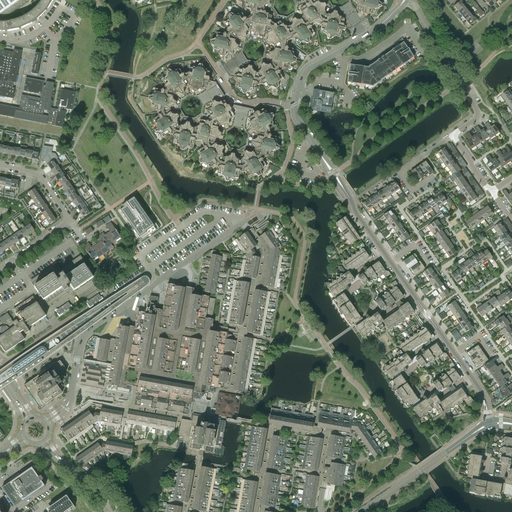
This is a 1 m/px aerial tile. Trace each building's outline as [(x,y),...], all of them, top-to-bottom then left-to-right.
[(0,0),(0,16),(2,19),(29,0),(0,0)] [(40,0),(39,3),(35,7),(31,11),(26,14),(21,17),(15,19),(10,20),(4,21),(0,20),(0,31),(5,32),(5,31),(7,31),(7,32),(14,30),(19,29),(21,28),(32,23),(33,22),(34,21),(36,20),(37,19),(46,11),(47,9),(53,0),(40,0)] [(259,12),(261,11),(261,8),(263,9),(263,8),(264,6),(267,5),(268,0),(267,0),(243,0),(245,2),(244,4),(245,5),(246,5),(245,7),(246,8),(249,9),(251,11),(252,11),(253,12),(257,11),(259,12)] [(267,0),(268,0),(267,5),(264,6),(263,8),(263,9),(261,8),(261,11),(262,13),(264,11),(266,13),(268,14),(268,15),(268,16),(270,16),(271,17),(270,20),(271,22),(271,23),(270,24),(271,26),(273,26),(273,24),(274,24),(276,24),(279,22),(280,22),(281,24),(282,24),(283,24),(284,26),(287,26),(287,27),(287,29),(289,30),(291,29),(290,27),(290,26),(291,25),(292,22),(296,20),(299,20),(301,19),(303,21),(305,20),(305,18),(303,17),(302,16),(303,14),(302,12),(302,11),(301,9),(301,8),(304,6),(305,4),(306,3),(308,4),(308,2),(307,0),(305,1),(304,1),(304,0),(267,0)] [(316,2),(316,0),(308,2),(308,4),(306,3),(305,4),(304,6),(301,8),(301,9),(302,11),(302,12),(303,14),(302,16),(303,17),(305,18),(305,20),(307,20),(308,22),(311,25),(315,22),(320,23),(322,19),(324,18),(325,15),(324,14),(325,13),(324,11),(325,8),(322,4),(319,3),(318,1),(317,1),(316,2)] [(344,26),(343,28),(350,30),(357,25),(364,21),(365,14),(362,14),(361,12),(358,11),(357,10),(358,8),(357,8),(356,7),(357,5),(355,2),(355,0),(315,0),(316,0),(316,2),(317,1),(318,1),(319,3),(322,4),(325,8),(324,11),(325,13),(324,14),(325,15),(327,16),(327,15),(327,14),(330,15),(332,13),(337,14),(339,17),(340,17),(341,18),(341,19),(343,19),(343,20),(342,23),(344,26)] [(355,0),(355,2),(357,5),(356,7),(357,8),(358,8),(357,10),(358,11),(361,12),(362,14),(365,14),(367,15),(369,13),(373,14),(374,12),(375,12),(375,11),(376,9),(379,8),(380,3),(378,0),(355,0)] [(458,11),(464,6),(460,1),(453,6),(458,11)] [(458,11),(462,16),(468,10),(464,6),(458,11)] [(462,16),(466,21),(472,15),(468,10),(462,16)] [(252,17),(247,19),(248,24),(248,26),(249,28),(251,28),(250,30),(251,30),(253,31),(255,33),(259,34),(262,33),(264,33),(265,31),(266,32),(268,31),(269,29),(271,26),(270,24),(271,23),(271,22),(270,20),(271,17),(270,16),(268,16),(268,15),(268,14),(266,13),(264,11),(262,13),(261,11),(259,12),(257,11),(253,12),(252,17)] [(322,19),(320,23),(321,24),(320,25),(321,27),(320,31),(321,31),(323,32),(323,33),(325,34),(327,37),(332,38),(334,36),(336,36),(337,36),(337,35),(340,35),(341,31),(343,30),(343,28),(344,26),(342,23),(343,20),(343,19),(341,19),(341,18),(340,17),(339,17),(337,14),(332,13),(330,15),(327,14),(327,15),(327,16),(325,15),(324,18),(322,19)] [(228,31),(228,34),(231,36),(233,36),(234,38),(235,37),(236,38),(237,38),(238,37),(242,38),(246,35),(246,32),(248,31),(248,30),(247,29),(249,28),(248,26),(248,24),(247,19),(246,19),(246,18),(243,17),(241,14),(239,15),(238,14),(237,14),(236,15),(232,15),(229,17),(228,20),(226,22),(227,23),(225,24),(225,25),(227,28),(226,30),(226,31),(228,31)] [(476,20),(472,15),(466,21),(470,26),(476,20)] [(291,29),(289,30),(288,32),(290,34),(290,38),(292,38),(292,39),(294,40),(296,43),(297,43),(299,42),(299,43),(300,43),(302,42),(305,42),(309,40),(309,37),(311,36),(311,35),(311,34),(313,33),(313,32),(311,29),(312,27),(311,26),(311,25),(308,22),(307,20),(305,20),(303,21),(301,19),(299,20),(296,20),(292,22),(291,25),(290,26),(290,27),(291,29)] [(275,45),(276,47),(278,46),(281,46),(285,45),(286,41),(290,38),(290,34),(288,32),(289,30),(287,29),(287,27),(287,26),(284,26),(283,24),(282,24),(281,24),(280,22),(279,22),(276,24),(274,24),(273,24),(273,26),(271,26),(269,29),(268,31),(266,32),(267,33),(266,34),(266,35),(267,36),(267,40),(269,43),(272,44),(274,46),(275,45)] [(224,57),(222,56),(220,63),(224,70),(229,76),(235,78),(236,75),(238,74),(239,70),(242,70),(242,69),(244,69),(247,68),(252,69),(253,71),(255,72),(256,72),(256,74),(257,74),(259,73),(258,72),(258,71),(260,70),(261,67),(265,65),(268,65),(269,64),(270,64),(271,65),(272,64),(273,62),(271,62),(272,60),(270,57),(271,52),(274,51),(274,49),(275,48),(276,49),(276,47),(275,45),(274,46),(272,44),(269,43),(267,40),(267,36),(266,35),(266,34),(267,33),(266,32),(265,31),(264,33),(262,33),(259,34),(255,33),(253,31),(251,30),(250,30),(251,28),(249,28),(247,29),(248,30),(248,31),(246,32),(246,35),(242,38),(238,37),(237,38),(236,38),(235,37),(234,38),(234,39),(235,40),(235,42),(236,45),(236,50),(233,51),(232,53),(232,54),(231,53),(230,56),(226,55),(224,57)] [(234,39),(234,38),(233,36),(231,36),(228,34),(226,35),(225,33),(224,33),(222,34),(219,33),(218,34),(218,36),(217,36),(216,36),(215,38),(213,40),(212,44),(214,47),(213,49),(213,50),(214,50),(214,52),(214,53),(218,54),(219,56),(222,56),(224,57),(226,55),(230,56),(231,53),(232,54),(232,53),(233,51),(236,50),(236,45),(235,42),(235,40),(234,39)] [(377,84),(384,78),(414,57),(409,51),(410,51),(408,48),(408,49),(403,42),(368,68),(350,65),(349,72),(348,72),(348,75),(347,83),(369,86),(372,86),(376,83),(377,84)] [(273,62),(272,64),(273,66),(275,66),(279,69),(280,68),(281,69),(282,69),(284,68),(288,69),(288,68),(289,66),(290,66),(291,64),(293,62),(294,58),(293,55),(293,53),(293,52),(292,52),(292,50),(292,49),(288,49),(287,47),(286,46),(286,47),(285,45),(281,46),(278,46),(276,47),(276,49),(275,48),(274,49),(274,51),(271,52),(270,57),(272,60),(271,62),(273,62)] [(19,67),(18,67),(19,62),(20,62),(20,61),(19,61),(20,56),(21,56),(20,56),(21,51),(22,51),(13,49),(13,52),(0,49),(0,95),(13,98),(12,99),(13,99),(15,88),(12,87),(13,82),(16,83),(15,82),(16,77),(17,78),(17,77),(16,77),(17,72),(18,72),(17,72),(18,67),(19,67)] [(35,52),(31,74),(37,75),(41,54),(35,52)] [(259,73),(257,74),(258,76),(258,78),(259,81),(261,82),(260,84),(261,84),(263,85),(265,88),(266,88),(268,87),(268,88),(269,88),(271,87),(274,87),(278,85),(278,82),(280,81),(280,80),(280,79),(282,78),(282,77),(280,74),(280,72),(280,71),(278,71),(279,69),(275,66),(273,66),(272,64),(271,65),(270,64),(269,64),(268,65),(265,65),(261,67),(260,70),(258,71),(258,72),(259,73)] [(188,76),(186,77),(186,81),(186,83),(187,84),(188,85),(188,86),(189,86),(191,87),(193,89),(197,90),(200,89),(202,89),(203,88),(205,88),(206,88),(206,84),(208,83),(209,80),(209,78),(208,76),(209,73),(208,72),(206,72),(206,71),(206,70),(204,70),(202,67),(198,66),(195,68),(193,67),(192,68),(192,69),(190,68),(189,69),(189,72),(187,74),(188,76)] [(257,83),(259,81),(258,78),(258,76),(257,74),(256,74),(256,72),(255,72),(253,71),(252,69),(247,68),(244,69),(242,69),(242,70),(239,70),(238,74),(236,75),(235,78),(235,80),(236,82),(236,85),(236,86),(238,86),(238,87),(238,88),(240,89),(242,91),(247,92),(249,90),(251,91),(252,91),(252,89),(254,90),(255,90),(256,86),(258,85),(258,84),(257,83)] [(166,88),(166,90),(169,92),(171,92),(172,94),(173,93),(174,94),(175,94),(176,93),(180,94),(183,91),(184,88),(186,87),(186,86),(185,85),(187,84),(186,83),(186,81),(186,77),(184,77),(184,75),(184,74),(181,74),(179,70),(178,70),(177,71),(176,71),(175,70),(174,71),(171,71),(167,73),(166,76),(164,77),(164,78),(164,79),(163,80),(162,81),(165,84),(164,87),(166,88)] [(23,106),(22,105),(22,108),(0,104),(0,115),(14,118),(15,118),(46,124),(47,122),(52,123),(51,125),(62,128),(62,127),(62,125),(65,111),(65,112),(65,111),(62,111),(63,108),(73,110),(77,92),(61,89),(57,110),(54,109),(51,109),(52,101),(50,100),(53,83),(54,83),(46,82),(45,86),(43,85),(44,81),(26,78),(23,91),(41,95),(40,98),(21,95),(20,103),(24,104),(23,106)] [(224,102),(223,100),(225,96),(220,89),(216,82),(209,80),(208,83),(206,84),(206,88),(205,88),(203,88),(202,89),(200,89),(197,90),(193,89),(191,87),(189,86),(188,86),(188,85),(187,84),(185,85),(186,86),(186,87),(184,88),(183,91),(180,94),(176,93),(175,94),(174,94),(173,93),(172,94),(171,95),(173,96),(173,97),(173,99),(174,101),(173,106),(171,108),(170,109),(170,110),(168,110),(168,111),(169,113),(170,112),(171,112),(172,114),(175,115),(177,118),(177,122),(178,123),(178,124),(177,125),(178,126),(179,126),(180,126),(180,125),(182,126),(185,124),(190,125),(191,127),(193,128),(193,129),(193,130),(195,131),(197,130),(196,127),(198,126),(199,123),(200,123),(201,123),(201,121),(202,121),(205,121),(207,120),(208,120),(209,122),(211,121),(211,119),(209,118),(209,115),(208,112),(209,110),(209,109),(211,108),(212,104),(216,102),(219,103),(221,102),(222,103),(224,102)] [(504,102),(506,100),(511,95),(511,93),(511,92),(511,88),(500,96),(504,102)] [(160,111),(161,113),(164,112),(166,112),(168,111),(168,110),(170,110),(170,109),(171,108),(173,106),(174,101),(173,99),(173,97),(173,96),(171,95),(172,94),(171,92),(169,92),(166,90),(164,91),(163,89),(162,89),(160,90),(157,89),(156,90),(155,92),(154,92),(153,94),(151,96),(150,100),(151,103),(151,105),(151,106),(153,106),(152,108),(152,109),(156,110),(157,112),(158,112),(160,111)] [(310,107),(309,109),(311,109),(311,110),(320,112),(321,112),(321,110),(330,112),(330,113),(331,110),(331,109),(332,101),(331,100),(332,98),(332,97),(332,95),(331,93),(329,93),(329,92),(328,92),(328,93),(326,92),(319,90),(313,89),(313,90),(314,90),(313,100),(312,99),(311,99),(310,103),(310,104),(310,107)] [(215,125),(217,125),(218,124),(219,125),(220,125),(222,124),(225,125),(228,122),(229,119),(231,118),(231,117),(233,115),(231,111),(231,109),(230,107),(229,105),(226,105),(224,102),(222,103),(221,102),(219,103),(216,102),(212,104),(211,108),(209,109),(209,110),(208,112),(209,115),(209,118),(211,119),(211,121),(214,123),(215,125)] [(253,114),(255,113),(252,109),(243,106),(234,104),(230,107),(231,109),(231,111),(233,115),(231,117),(231,118),(229,119),(228,122),(225,125),(222,124),(220,125),(219,125),(218,124),(217,125),(217,127),(218,127),(218,128),(218,130),(219,132),(218,137),(216,139),(215,140),(214,141),(213,143),(214,144),(215,144),(216,144),(217,145),(220,146),(222,150),(222,153),(223,155),(222,156),(223,157),(224,158),(225,157),(225,156),(227,157),(230,155),(235,156),(236,159),(238,159),(239,160),(239,161),(240,161),(241,160),(241,159),(243,158),(243,154),(248,152),(251,153),(252,151),(253,152),(254,153),(255,152),(255,150),(254,150),(254,149),(255,147),(253,144),(254,140),(256,138),(257,136),(258,136),(259,136),(259,134),(258,133),(257,133),(256,133),(255,132),(252,131),(250,127),(250,124),(249,122),(250,121),(249,119),(249,118),(252,116),(253,114)] [(263,134),(267,133),(267,131),(269,132),(269,131),(270,129),(273,126),(272,124),(273,123),(272,121),(273,118),(270,114),(267,113),(266,112),(265,111),(264,112),(263,110),(262,110),(259,112),(257,111),(255,113),(253,114),(252,116),(249,118),(249,119),(250,121),(249,122),(250,124),(250,127),(252,131),(255,132),(256,133),(257,133),(258,133),(259,134),(261,135),(263,134)] [(172,132),(174,133),(176,129),(176,127),(178,126),(177,125),(178,124),(178,123),(177,122),(177,118),(175,115),(172,114),(171,112),(170,112),(169,113),(168,111),(166,112),(164,112),(161,113),(161,115),(159,114),(158,115),(157,117),(154,119),(155,121),(154,122),(154,123),(155,124),(155,128),(157,131),(160,132),(161,134),(162,134),(163,133),(164,135),(165,136),(168,134),(171,134),(172,132)] [(197,130),(195,131),(196,133),(196,135),(197,139),(202,140),(204,144),(209,143),(211,142),(213,143),(214,141),(215,140),(216,139),(218,137),(219,132),(218,130),(218,128),(218,127),(217,127),(217,125),(215,125),(214,123),(211,121),(209,122),(208,120),(207,120),(205,121),(202,121),(201,121),(201,123),(200,123),(199,123),(198,126),(196,127),(197,130)] [(488,122),(486,123),(495,136),(500,132),(494,125),(492,127),(488,122)] [(495,136),(486,123),(484,125),(488,129),(486,131),(485,131),(489,137),(490,139),(495,136)] [(179,126),(178,126),(176,127),(176,129),(174,133),(175,134),(173,135),(173,136),(174,138),(173,141),(174,142),(176,143),(176,144),(178,144),(180,147),(184,148),(187,147),(189,147),(190,147),(190,146),(192,146),(193,146),(194,142),(196,141),(196,140),(197,139),(196,135),(196,133),(195,131),(193,130),(193,129),(193,128),(191,127),(190,125),(185,124),(182,126),(180,125),(180,126),(179,126)] [(478,126),(476,127),(485,140),(489,137),(485,131),(486,131),(484,129),(481,131),(478,126)] [(478,134),(475,136),(480,143),(485,140),(476,127),(474,129),(478,134)] [(469,132),(467,134),(476,146),(480,143),(475,136),(472,137),(469,132)] [(255,150),(255,152),(256,153),(258,154),(261,156),(263,155),(264,157),(265,157),(267,156),(270,156),(271,156),(272,154),(273,153),(274,151),(276,150),(278,145),(276,142),(276,140),(275,139),(275,137),(271,136),(270,134),(269,134),(268,135),(267,133),(263,134),(261,135),(259,134),(259,136),(258,136),(257,136),(256,138),(254,140),(253,144),(255,147),(254,149),(254,150),(255,150)] [(471,149),(476,146),(467,134),(465,135),(469,140),(466,142),(471,149)] [(214,144),(213,143),(211,142),(209,143),(204,144),(204,146),(203,146),(202,148),(199,150),(199,151),(200,153),(199,153),(199,154),(200,156),(200,159),(202,163),(205,164),(207,165),(208,165),(209,167),(210,167),(213,165),(215,166),(216,165),(217,163),(219,164),(220,161),(221,159),(223,157),(222,156),(223,155),(222,153),(222,150),(220,146),(217,145),(216,144),(215,144),(214,144)] [(21,146),(20,149),(18,156),(25,158),(26,150),(27,147),(21,146)] [(438,153),(441,157),(448,152),(447,150),(448,149),(447,146),(446,147),(444,148),(438,153)] [(43,148),(41,160),(46,161),(45,162),(47,165),(54,160),(57,158),(54,154),(51,153),(52,149),(43,148)] [(256,153),(255,152),(254,153),(253,152),(252,151),(251,153),(248,152),(243,154),(243,158),(241,159),(241,160),(240,161),(241,163),(241,165),(242,170),(243,171),(244,172),(246,172),(248,175),(249,176),(250,174),(251,175),(252,175),(254,174),(257,175),(261,172),(261,169),(263,168),(263,167),(264,165),(265,164),(263,162),(263,159),(261,158),(261,156),(258,154),(256,153)] [(499,151),(498,152),(506,164),(511,161),(505,154),(506,154),(504,152),(502,153),(502,152),(501,152),(499,151)] [(439,159),(442,163),(453,155),(452,153),(450,155),(448,152),(441,157),(439,159)] [(499,158),(497,160),(501,165),(500,166),(502,168),(506,164),(498,152),(496,153),(499,158)] [(224,158),(223,157),(221,159),(220,161),(219,164),(220,166),(218,167),(219,169),(218,173),(219,174),(221,174),(221,175),(221,176),(223,176),(225,179),(229,180),(232,178),(234,178),(235,178),(235,177),(237,177),(238,177),(239,174),(241,172),(241,171),(242,170),(241,165),(241,163),(240,161),(239,161),(239,160),(238,159),(236,159),(235,156),(230,155),(227,157),(225,156),(225,157),(224,158)] [(447,166),(450,164),(455,161),(453,158),(455,157),(453,155),(442,163),(445,167),(447,166)] [(489,155),(487,156),(496,169),(500,166),(501,165),(497,160),(495,158),(493,160),(489,155)] [(492,172),(496,169),(487,156),(486,157),(489,162),(486,164),(492,172)] [(54,160),(47,165),(51,170),(57,166),(54,160)] [(425,161),(422,164),(429,174),(432,171),(425,161)] [(456,163),(455,161),(450,164),(447,166),(450,171),(459,164),(458,162),(456,163)] [(422,164),(418,166),(425,176),(429,174),(422,164)] [(461,166),(459,164),(450,171),(453,175),(459,171),(461,170),(459,167),(461,166)] [(57,166),(51,170),(55,175),(61,171),(57,166)] [(418,166),(414,169),(421,179),(425,176),(418,166)] [(417,181),(421,179),(414,169),(411,171),(417,181)] [(61,171),(55,175),(58,180),(65,176),(61,171)] [(454,181),(464,174),(462,172),(461,174),(459,171),(453,175),(449,178),(452,182),(454,181)] [(465,176),(464,174),(454,181),(458,185),(465,180),(463,178),(465,176)] [(65,176),(58,180),(62,186),(68,181),(65,176)] [(390,184),(395,192),(399,189),(394,181),(392,179),(391,180),(393,182),(390,184)] [(12,180),(11,187),(17,188),(19,189),(20,182),(18,182),(18,181),(12,180)] [(458,185),(461,190),(470,183),(469,181),(467,183),(465,180),(458,185)] [(68,181),(62,186),(65,191),(72,187),(68,181)] [(471,185),(470,183),(461,190),(464,194),(471,189),(470,187),(471,185)] [(385,184),(383,185),(390,195),(395,192),(390,184),(387,187),(385,184)] [(384,188),(381,191),(386,198),(390,195),(383,185),(382,186),(384,188)] [(72,187),(65,191),(69,196),(75,192),(72,187)] [(28,193),(32,198),(38,194),(34,188),(28,193)] [(75,192),(69,196),(72,201),(79,197),(82,195),(81,192),(79,189),(75,192)] [(435,195),(442,204),(446,201),(443,196),(446,194),(442,189),(435,195)] [(473,192),(471,189),(464,194),(467,199),(476,192),(475,190),(473,192)] [(376,190),(375,191),(382,201),(386,198),(381,191),(378,193),(376,190)] [(511,204),(511,203),(511,193),(509,195),(505,190),(503,191),(507,196),(511,204)] [(375,195),(372,197),(377,204),(382,201),(375,191),(373,192),(375,195)] [(476,192),(467,199),(472,205),(477,202),(475,200),(478,198),(476,196),(478,194),(476,192)] [(32,198),(35,203),(42,199),(38,194),(32,198)] [(435,198),(432,200),(436,206),(439,210),(443,207),(442,204),(435,195),(433,195),(435,198)] [(79,197),(72,201),(76,207),(82,202),(79,197)] [(124,207),(120,210),(121,212),(122,212),(123,214),(124,216),(125,216),(126,217),(125,218),(127,220),(128,220),(129,221),(128,222),(130,224),(132,225),(131,226),(130,226),(131,227),(133,230),(133,231),(134,230),(141,241),(159,228),(150,215),(148,217),(146,215),(146,216),(145,214),(144,211),(143,212),(142,210),(141,207),(140,208),(139,206),(140,206),(138,203),(137,204),(136,202),(137,202),(135,199),(134,200),(133,198),(134,198),(134,197),(128,201),(127,201),(127,202),(125,203),(122,205),(124,207)] [(368,211),(373,207),(366,197),(364,198),(366,201),(363,203),(368,211)] [(367,197),(366,197),(373,207),(377,204),(372,197),(369,199),(367,197)] [(432,200),(431,198),(428,200),(426,198),(425,199),(432,209),(436,206),(432,200)] [(35,203),(39,209),(45,204),(42,199),(35,203)] [(427,212),(432,209),(425,199),(423,200),(425,202),(422,204),(427,212)] [(82,202),(76,207),(80,212),(86,208),(86,207),(82,202)] [(39,209),(42,214),(49,209),(45,204),(39,209)] [(417,204),(416,205),(423,215),(427,212),(422,204),(419,207),(417,204)] [(416,208),(413,211),(418,218),(423,215),(416,205),(414,206),(416,208)] [(86,208),(80,212),(83,217),(90,213),(89,213),(91,212),(88,206),(87,207),(86,207),(86,208)] [(483,206),(482,207),(489,217),(493,213),(488,206),(485,208),(483,206)] [(482,210),(479,212),(484,220),(489,217),(482,207),(481,208),(482,210)] [(383,215),(386,220),(394,215),(391,211),(394,210),(393,208),(383,215)] [(42,214),(46,219),(52,215),(49,209),(42,214)] [(414,221),(418,218),(413,211),(410,213),(408,210),(407,211),(409,214),(408,214),(414,221)] [(484,220),(479,212),(477,210),(473,213),(480,223),(484,220)] [(473,216),(470,219),(476,226),(480,223),(473,213),(472,214),(473,216)] [(56,220),(52,215),(46,219),(49,224),(56,220)] [(108,215),(102,220),(104,224),(111,219),(108,215)] [(394,215),(386,220),(389,224),(399,217),(398,216),(396,218),(394,215)] [(339,227),(350,220),(348,217),(346,219),(345,217),(336,223),(337,223),(336,226),(339,227)] [(392,229),(400,223),(398,220),(400,219),(399,217),(389,224),(392,229)] [(476,226),(470,219),(467,221),(466,218),(464,219),(466,222),(471,229),(476,226)] [(427,226),(430,231),(444,222),(442,219),(438,222),(437,220),(427,226)] [(98,228),(104,224),(102,220),(101,220),(96,224),(98,228)] [(342,231),(351,225),(350,224),(351,223),(350,220),(339,227),(339,231),(342,231)] [(497,232),(504,227),(502,225),(504,223),(503,221),(493,228),(497,232)] [(83,246),(92,260),(96,265),(101,261),(100,259),(98,258),(108,251),(107,250),(112,246),(111,244),(112,243),(114,241),(115,241),(116,242),(120,247),(125,243),(121,237),(110,222),(105,226),(110,232),(105,235),(103,233),(98,236),(101,241),(92,247),(92,248),(88,243),(83,246)] [(430,231),(433,235),(435,234),(441,230),(443,229),(442,227),(445,224),(444,222),(430,231)] [(395,233),(405,226),(404,225),(402,226),(400,223),(392,229),(395,233)] [(30,224),(24,228),(29,234),(34,231),(30,224)] [(345,235),(355,228),(354,226),(352,227),(351,225),(342,231),(342,235),(345,235)] [(261,235),(264,240),(275,233),(272,229),(274,228),(273,226),(271,227),(271,228),(261,235)] [(398,237),(406,232),(404,229),(406,227),(405,226),(395,233),(398,237)] [(93,231),(90,227),(85,231),(87,235),(93,231)] [(504,227),(497,232),(500,237),(509,230),(508,228),(506,230),(504,227)] [(24,238),(29,234),(24,228),(19,231),(24,238)] [(246,334),(247,332),(248,327),(248,324),(251,324),(252,320),(249,319),(250,313),(253,314),(254,309),(251,309),(252,303),(255,303),(256,299),(253,298),(254,295),(253,295),(254,290),(257,290),(260,290),(260,289),(261,286),(262,280),(265,281),(266,275),(266,270),(267,265),(268,259),(269,254),(270,249),(267,244),(264,240),(262,242),(259,237),(255,232),(253,228),(249,230),(247,232),(249,234),(247,236),(249,240),(252,238),(253,241),(254,241),(257,245),(254,247),(252,249),(255,252),(254,256),(256,257),(259,258),(258,263),(258,266),(255,266),(254,270),(257,271),(256,274),(257,274),(256,279),(253,279),(250,278),(250,281),(249,283),(248,289),(248,292),(245,291),(244,296),(247,296),(246,302),(243,302),(242,306),(245,307),(244,313),(241,312),(240,317),(243,318),(242,320),(243,320),(241,331),(237,331),(238,325),(236,325),(235,330),(216,327),(214,326),(214,332),(237,336),(234,352),(229,351),(228,356),(233,357),(231,368),(226,367),(225,372),(230,373),(228,384),(223,383),(222,388),(208,386),(207,391),(211,392),(212,393),(211,399),(209,401),(207,400),(206,399),(206,398),(205,398),(204,397),(203,397),(191,395),(189,409),(184,408),(183,413),(171,411),(172,406),(168,406),(167,411),(156,408),(156,404),(152,403),(151,408),(140,406),(140,401),(135,400),(138,386),(128,384),(128,388),(110,385),(109,390),(100,389),(99,396),(111,398),(113,398),(113,401),(112,404),(89,400),(89,401),(88,404),(88,405),(90,405),(92,405),(92,407),(59,429),(63,435),(64,435),(65,434),(62,430),(89,411),(95,407),(101,408),(109,409),(109,410),(114,410),(122,412),(123,412),(122,418),(123,418),(125,418),(126,418),(128,410),(176,419),(176,422),(177,422),(179,422),(181,422),(181,419),(192,421),(193,415),(198,416),(204,417),(205,417),(204,423),(204,425),(207,426),(209,418),(212,419),(213,414),(211,413),(210,412),(211,409),(212,409),(210,408),(213,392),(236,396),(236,394),(236,392),(237,391),(234,391),(235,385),(236,380),(237,374),(238,369),(239,364),(240,358),(241,353),(242,348),(242,342),(243,337),(246,337),(246,336),(246,334)] [(357,231),(355,228),(345,235),(345,236),(345,239),(348,239),(348,240),(357,234),(356,232),(357,231)] [(433,235),(437,240),(448,232),(446,229),(442,232),(441,230),(435,234),(433,235)] [(509,230),(500,237),(503,241),(510,236),(509,233),(510,232),(509,230)] [(18,241),(24,238),(19,231),(14,235),(18,241)] [(257,245),(254,241),(253,241),(252,238),(249,240),(247,236),(249,234),(247,232),(234,241),(237,244),(232,248),(233,250),(238,246),(241,250),(243,249),(247,254),(245,260),(243,260),(242,264),(236,263),(236,266),(242,267),(240,275),(237,274),(237,277),(240,278),(240,276),(250,278),(253,279),(256,279),(257,274),(256,274),(257,271),(254,270),(255,266),(258,266),(258,263),(259,258),(256,257),(254,256),(255,252),(252,249),(254,247),(257,245)] [(406,232),(398,237),(402,242),(409,237),(412,235),(411,234),(408,235),(406,232)] [(450,234),(448,232),(437,240),(440,244),(447,239),(446,237),(450,234)] [(264,240),(267,244),(276,239),(278,237),(278,238),(281,237),(279,234),(277,236),(275,233),(264,240)] [(358,235),(357,234),(348,240),(348,243),(351,244),(361,237),(359,234),(358,235)] [(13,245),(18,241),(14,235),(9,238),(13,245)] [(506,246),(511,241),(511,238),(510,236),(503,241),(506,246)] [(8,248),(13,245),(9,238),(3,242),(8,248)] [(449,241),(447,239),(440,244),(443,249),(454,241),(452,238),(449,241)] [(267,244),(270,249),(281,246),(276,239),(267,244)] [(456,243),(454,241),(443,249),(446,253),(453,248),(452,246),(456,243)] [(348,273),(349,273),(353,270),(353,269),(369,258),(363,249),(364,246),(362,243),(358,246),(360,248),(359,252),(355,251),(355,255),(351,254),(351,258),(347,257),(346,261),(343,260),(342,264),(348,272),(348,273)] [(279,256),(281,246),(270,249),(269,254),(279,256)] [(455,250),(453,248),(446,253),(449,258),(460,250),(458,247),(455,250)] [(482,248),(479,249),(487,260),(492,257),(487,250),(484,251),(482,248)] [(483,264),(487,260),(479,249),(477,251),(478,253),(476,254),(478,256),(481,262),(483,264)] [(472,252),(469,254),(477,265),(478,267),(483,264),(481,262),(478,256),(476,254),(474,255),(472,252)] [(404,260),(403,262),(406,265),(417,257),(414,254),(404,261),(404,260)] [(473,268),(477,265),(469,254),(467,255),(469,259),(467,260),(473,268)] [(417,257),(406,265),(408,269),(410,268),(420,261),(417,257)] [(468,271),(473,268),(467,260),(465,262),(463,258),(460,260),(468,271)] [(53,266),(31,282),(36,289),(39,293),(46,304),(68,289),(68,288),(70,291),(73,289),(74,290),(75,290),(92,278),(93,277),(88,270),(84,264),(81,265),(77,259),(60,271),(58,273),(53,266)] [(458,267),(460,269),(464,274),(468,271),(460,260),(458,262),(460,265),(458,267)] [(412,272),(422,265),(420,261),(410,268),(412,272)] [(380,278),(381,274),(384,275),(386,277),(390,274),(388,271),(385,271),(379,262),(362,274),(362,273),(357,277),(364,286),(368,283),(372,283),(372,280),(376,281),(377,277),(380,278)] [(422,265),(412,272),(415,275),(425,269),(422,265)] [(426,277),(436,270),(433,265),(430,267),(423,272),(426,277)] [(455,266),(453,268),(461,279),(465,276),(464,274),(460,269),(458,270),(455,266)] [(462,281),(461,279),(453,268),(450,270),(453,273),(451,275),(457,284),(462,281)] [(436,270),(426,277),(429,281),(439,274),(436,270)] [(348,273),(348,272),(344,275),(340,274),(340,278),(336,277),(332,280),(328,283),(325,285),(333,296),(342,290),(342,289),(350,284),(355,281),(349,273),(348,273)] [(439,274),(429,281),(432,286),(440,280),(438,277),(440,276),(439,274)] [(224,299),(224,302),(230,303),(228,311),(222,310),(222,313),(228,314),(226,322),(223,321),(223,324),(226,324),(226,323),(236,325),(238,325),(237,331),(241,331),(243,320),(242,320),(243,318),(240,317),(241,312),(244,313),(245,307),(242,306),(243,302),(246,302),(247,296),(244,296),(245,291),(248,292),(248,289),(249,283),(246,283),(234,280),(234,279),(231,279),(230,281),(233,282),(232,290),(226,289),(226,291),(232,292),(230,300),(224,299)] [(435,290),(445,283),(444,282),(442,283),(440,280),(432,286),(435,290)] [(265,281),(264,286),(276,288),(276,289),(279,290),(279,287),(277,287),(277,283),(265,281)] [(386,307),(398,299),(402,296),(396,287),(397,284),(395,281),(391,284),(392,286),(392,290),(388,289),(388,293),(384,292),(384,296),(380,295),(379,299),(375,302),(382,311),(386,308),(386,307)] [(439,294),(446,289),(444,286),(446,284),(445,283),(435,290),(439,294)] [(231,368),(233,357),(228,356),(229,351),(234,352),(237,336),(214,332),(214,326),(211,326),(216,299),(209,298),(209,296),(193,294),(193,291),(194,288),(191,288),(188,288),(186,287),(183,286),(183,287),(178,286),(175,285),(170,284),(167,284),(167,286),(166,294),(165,294),(165,297),(164,305),(163,305),(163,308),(163,310),(160,310),(157,309),(154,309),(155,306),(153,306),(153,304),(150,303),(149,308),(146,307),(146,310),(146,313),(143,312),(140,312),(138,311),(137,314),(136,322),(135,325),(135,327),(129,326),(130,326),(127,326),(122,325),(119,324),(118,327),(117,335),(116,338),(117,338),(116,339),(116,340),(112,364),(113,364),(112,368),(109,367),(102,366),(84,363),(80,385),(100,389),(109,390),(110,385),(128,388),(128,384),(138,386),(135,400),(140,401),(140,406),(151,408),(152,403),(156,404),(156,408),(167,411),(168,406),(172,406),(171,411),(183,413),(184,408),(189,409),(191,395),(203,397),(204,392),(207,392),(207,391),(208,386),(222,388),(223,383),(228,384),(230,373),(225,372),(226,367),(231,368)] [(507,290),(504,293),(509,300),(511,298),(511,294),(509,289),(508,289),(505,285),(503,286),(505,289),(506,288),(507,290)] [(446,289),(439,294),(442,299),(449,294),(452,292),(451,291),(448,292),(446,289)] [(250,313),(249,319),(252,320),(251,324),(248,324),(248,327),(247,332),(250,333),(262,335),(262,336),(265,337),(265,334),(263,334),(264,326),(270,327),(270,324),(264,323),(266,315),(272,316),(272,314),(266,313),(268,304),(274,306),(274,303),(268,302),(270,294),(273,294),(273,292),(270,291),(270,292),(260,290),(257,290),(254,290),(253,295),(254,295),(253,298),(256,299),(255,303),(252,303),(251,309),(254,309),(253,314),(250,313)] [(505,303),(509,300),(504,293),(501,295),(499,293),(500,292),(498,290),(496,291),(505,303)] [(498,297),(495,299),(499,304),(500,306),(505,303),(496,291),(494,293),(496,295),(497,295),(498,297)] [(99,294),(92,298),(96,303),(102,299),(99,294)] [(334,306),(345,298),(342,294),(331,301),(332,302),(331,305),(334,306)] [(17,320),(13,322),(7,313),(0,317),(0,318),(4,324),(0,327),(0,344),(5,352),(25,339),(22,335),(25,333),(25,334),(29,331),(27,328),(46,316),(40,307),(32,296),(13,309),(20,319),(17,321),(17,320)] [(489,297),(487,298),(494,307),(499,304),(495,299),(494,297),(491,299),(489,297)] [(90,307),(96,303),(92,298),(86,302),(90,307)] [(348,302),(345,298),(334,306),(335,306),(334,309),(337,310),(348,302)] [(490,311),(494,307),(487,298),(486,298),(488,301),(485,303),(490,311)] [(450,311),(457,305),(455,302),(458,301),(457,299),(454,301),(447,306),(450,311)] [(68,302),(62,306),(65,311),(71,307),(68,302)] [(340,314),(351,306),(348,302),(337,310),(338,310),(337,313),(340,314)] [(382,321),(383,322),(388,330),(389,330),(392,330),(393,327),(396,327),(397,324),(400,324),(401,321),(405,321),(405,318),(409,319),(410,315),(413,316),(414,312),(408,303),(383,321),(382,321)] [(486,314),(490,311),(485,303),(482,305),(480,303),(479,304),(486,314)] [(481,317),(486,314),(479,304),(477,305),(479,307),(476,309),(481,317)] [(450,311),(453,315),(463,308),(462,307),(460,308),(457,305),(450,311)] [(65,311),(62,306),(56,311),(57,313),(59,316),(65,311)] [(354,311),(351,306),(340,314),(340,318),(343,318),(354,311)] [(463,308),(453,315),(456,320),(464,314),(461,311),(464,309),(463,308)] [(346,322),(357,315),(354,311),(343,318),(343,322),(346,322)] [(382,321),(383,321),(376,312),(372,315),(372,316),(364,321),(355,327),(362,336),(365,337),(366,333),(369,334),(370,330),(374,331),(374,327),(378,328),(380,330),(384,327),(381,323),(383,322),(382,321)] [(456,320),(459,324),(469,317),(468,316),(466,317),(464,314),(456,320)] [(360,319),(357,315),(346,322),(346,323),(346,326),(349,327),(360,319)] [(496,320),(494,322),(497,326),(499,325),(510,317),(508,315),(505,317),(503,315),(496,320)] [(459,324),(462,328),(470,323),(468,320),(470,318),(469,317),(459,324)] [(499,325),(502,329),(508,326),(510,324),(508,322),(511,320),(510,317),(499,325)] [(472,326),(470,323),(462,328),(466,333),(473,328),(475,326),(474,324),(472,326)] [(503,335),(511,329),(511,325),(509,327),(508,326),(502,329),(500,331),(503,335)] [(406,354),(431,336),(425,328),(421,327),(421,331),(417,330),(416,334),(413,333),(412,337),(409,336),(408,340),(405,339),(404,342),(400,342),(400,345),(399,346),(405,354),(406,354)] [(506,340),(511,335),(511,329),(503,335),(506,340)] [(96,339),(96,344),(108,346),(109,340),(107,340),(97,338),(97,337),(94,336),(94,339),(96,339)] [(112,364),(116,340),(107,338),(107,339),(107,340),(109,340),(108,346),(107,351),(106,356),(105,362),(103,361),(102,366),(109,367),(112,368),(113,364),(112,364)] [(52,341),(45,346),(49,350),(57,345),(58,344),(59,343),(59,342),(59,341),(58,340),(57,339),(56,339),(54,339),(52,341)] [(421,368),(426,365),(429,365),(430,362),(433,362),(434,359),(438,359),(438,356),(442,356),(444,359),(448,356),(446,353),(443,353),(437,344),(420,356),(419,355),(415,358),(421,368)] [(468,352),(470,356),(480,349),(477,345),(468,352)] [(95,350),(94,354),(106,356),(107,351),(95,349),(95,348),(93,347),(92,350),(95,350)] [(22,359),(18,362),(19,364),(19,365),(19,364),(22,368),(21,368),(22,369),(22,368),(23,370),(27,367),(32,364),(36,361),(41,358),(42,357),(43,356),(42,356),(43,354),(43,353),(43,352),(43,351),(43,350),(42,350),(41,350),(40,350),(40,349),(40,350),(38,349),(37,349),(36,349),(34,351),(32,353),(29,354),(25,357),(22,359)] [(473,360),(483,353),(480,349),(470,356),(473,360)] [(406,354),(405,354),(403,355),(400,350),(396,354),(398,356),(397,360),(394,359),(393,363),(389,362),(389,365),(385,365),(385,368),(384,369),(391,378),(400,372),(399,371),(407,366),(408,366),(412,363),(406,354)] [(475,363),(485,356),(483,353),(473,360),(475,363)] [(485,356),(475,363),(478,367),(488,360),(485,356)] [(486,371),(487,370),(495,365),(493,362),(498,358),(496,357),(492,360),(491,360),(482,366),(486,371)] [(26,384),(24,385),(26,389),(38,406),(39,408),(44,405),(49,402),(53,399),(62,393),(59,389),(59,387),(62,385),(61,383),(62,382),(61,382),(61,381),(63,379),(65,378),(62,373),(66,370),(62,364),(60,361),(55,364),(54,363),(54,361),(45,368),(45,369),(46,370),(26,384)] [(454,365),(452,362),(448,365),(450,368),(449,371),(446,371),(445,374),(441,374),(441,377),(437,377),(437,380),(432,383),(439,393),(443,389),(460,377),(454,368),(454,365)] [(495,365),(487,370),(490,374),(503,366),(501,364),(497,367),(495,365)] [(503,366),(490,374),(493,379),(501,373),(499,371),(504,367),(503,366)] [(497,383),(509,374),(508,373),(503,376),(501,373),(493,379),(497,383)] [(505,384),(507,382),(505,380),(510,376),(509,374),(497,383),(500,387),(500,388),(505,384)] [(407,409),(418,401),(400,376),(389,383),(388,387),(392,387),(392,388),(391,391),(395,392),(394,395),(397,396),(398,396),(397,399),(400,400),(401,400),(400,404),(403,404),(404,404),(403,408),(406,409),(407,409)] [(500,387),(494,391),(498,396),(511,385),(511,382),(511,383),(507,386),(505,384),(500,388),(500,387)] [(247,387),(235,385),(234,391),(237,391),(246,393),(246,394),(249,394),(249,392),(247,391),(247,387)] [(511,385),(498,396),(501,400),(504,398),(511,393),(510,390),(511,388),(511,385)] [(461,388),(440,402),(440,403),(446,411),(449,412),(450,408),(453,409),(454,405),(458,406),(458,402),(462,403),(462,399),(466,400),(468,403),(472,400),(470,397),(467,396),(461,388)] [(181,422),(177,441),(188,443),(186,453),(199,456),(202,456),(203,451),(205,451),(204,452),(211,454),(211,452),(214,453),(214,449),(216,450),(216,448),(220,449),(220,448),(221,449),(222,445),(221,444),(221,443),(222,443),(223,439),(222,439),(222,438),(223,438),(224,434),(223,434),(223,432),(224,433),(225,429),(224,428),(224,427),(225,427),(226,423),(225,423),(225,420),(226,417),(231,418),(232,414),(234,414),(234,413),(238,413),(241,397),(236,396),(213,392),(210,408),(212,409),(216,409),(215,414),(213,414),(212,417),(212,419),(209,418),(207,426),(205,425),(204,425),(204,423),(205,417),(204,417),(198,416),(193,415),(192,421),(181,419),(181,422)] [(440,403),(440,402),(434,394),(429,397),(421,403),(421,402),(412,409),(419,418),(423,418),(423,415),(427,415),(427,412),(431,412),(432,409),(435,409),(439,415),(443,412),(438,404),(440,403)] [(282,404),(280,410),(271,408),(270,414),(268,413),(267,418),(269,418),(269,421),(268,424),(274,425),(274,424),(277,425),(277,422),(279,423),(279,425),(287,427),(288,424),(292,425),(292,428),(295,428),(300,429),(301,427),(303,427),(303,430),(305,430),(311,431),(311,428),(312,428),(314,416),(315,416),(315,413),(313,412),(312,415),(304,414),(305,408),(303,408),(302,413),(294,412),(295,406),(292,406),(291,411),(283,410),(284,404),(282,404)] [(348,429),(349,430),(350,427),(351,420),(352,420),(352,417),(353,417),(354,411),(352,411),(351,417),(342,415),(344,409),(341,409),(340,415),(332,413),(333,408),(330,407),(329,413),(321,411),(322,408),(319,408),(319,411),(320,411),(317,424),(318,424),(317,427),(326,428),(327,425),(330,426),(330,429),(337,430),(337,427),(341,428),(340,431),(347,432),(348,429)] [(100,413),(95,413),(97,421),(98,423),(108,425),(107,428),(107,431),(109,431),(110,428),(110,426),(114,426),(118,427),(118,430),(120,430),(121,427),(120,427),(123,412),(122,412),(114,410),(109,410),(109,409),(101,408),(100,413)] [(137,430),(138,425),(146,427),(145,432),(147,432),(148,427),(156,428),(155,434),(158,434),(159,429),(167,430),(166,435),(169,436),(170,431),(174,432),(176,422),(176,419),(128,410),(126,418),(126,423),(125,423),(124,425),(127,426),(127,423),(135,425),(134,430),(137,430)] [(92,425),(97,421),(95,413),(92,415),(89,411),(62,430),(65,434),(71,442),(70,443),(71,445),(74,444),(72,441),(79,437),(82,442),(84,440),(81,435),(87,431),(91,436),(93,434),(90,429),(93,427),(92,425)] [(349,430),(355,431),(361,421),(352,420),(351,420),(350,427),(349,430)] [(355,431),(358,435),(366,429),(366,428),(361,421),(355,431)] [(264,428),(251,426),(244,469),(256,471),(259,472),(261,463),(258,462),(259,458),(261,459),(262,453),(260,452),(260,450),(261,448),(263,448),(264,442),(262,442),(262,438),(265,438),(267,429),(264,429),(264,428)] [(367,430),(369,429),(368,427),(366,428),(366,429),(358,435),(361,439),(369,434),(367,430)] [(372,437),(369,434),(361,439),(364,444),(373,438),(372,437)] [(269,468),(282,470),(282,472),(285,472),(285,469),(282,469),(284,461),(289,462),(290,459),(284,458),(286,450),(291,451),(292,449),(286,448),(287,440),(290,440),(291,438),(288,437),(288,438),(275,436),(272,435),(271,441),(271,444),(274,444),(273,449),(270,449),(269,455),(272,455),(271,460),(268,459),(267,462),(266,468),(269,468)] [(344,447),(344,443),(345,439),(348,440),(349,437),(346,436),(345,437),(333,435),(330,435),(329,440),(328,443),(331,444),(330,448),(328,448),(327,451),(326,456),(329,457),(341,459),(341,460),(344,461),(345,458),(342,458),(343,450),(349,451),(350,448),(344,447)] [(299,447),(302,448),(305,448),(304,456),(298,455),(297,458),(303,459),(302,467),(299,466),(298,469),(301,470),(301,469),(314,471),(317,471),(318,466),(318,463),(316,462),(316,458),(319,458),(320,452),(317,452),(318,447),(321,447),(322,441),(319,441),(320,438),(307,436),(305,446),(300,445),(299,447)] [(374,436),(372,437),(373,438),(364,444),(367,448),(376,442),(373,439),(375,438),(374,436)] [(502,457),(501,462),(511,464),(511,463),(511,438),(505,437),(502,439),(504,442),(501,444),(503,447),(500,449),(502,452),(500,454),(502,457)] [(105,443),(102,443),(104,451),(110,452),(111,442),(106,441),(105,443)] [(378,446),(376,442),(367,448),(370,453),(379,447),(378,446)] [(104,451),(102,443),(99,445),(98,443),(93,446),(99,454),(104,451)] [(380,444),(378,446),(379,447),(370,453),(374,457),(382,452),(379,448),(382,446),(380,444)] [(93,446),(89,449),(95,457),(96,457),(99,454),(93,446)] [(89,449),(84,452),(90,460),(94,458),(95,460),(97,459),(96,457),(95,457),(89,449)] [(84,452),(80,455),(86,464),(87,463),(90,460),(84,452)] [(468,457),(470,459),(468,461),(469,464),(467,467),(469,470),(466,471),(468,475),(478,477),(482,456),(471,454),(471,455),(468,457)] [(88,465),(87,463),(86,464),(80,455),(75,458),(81,467),(85,464),(86,466),(88,465)] [(32,467),(9,482),(2,488),(15,506),(22,501),(45,486),(41,480),(43,479),(43,478),(41,476),(40,476),(38,476),(32,467)] [(191,470),(188,470),(188,468),(184,467),(184,469),(178,468),(176,477),(170,476),(170,479),(176,480),(174,488),(168,487),(168,490),(174,491),(172,499),(169,498),(169,501),(172,501),(172,500),(185,502),(188,503),(189,497),(189,494),(186,494),(187,489),(190,490),(191,484),(188,483),(189,479),(192,479),(192,476),(193,476),(194,471),(191,470)] [(216,469),(204,467),(201,467),(199,474),(200,474),(199,475),(202,476),(202,478),(201,480),(198,480),(197,486),(200,486),(200,488),(199,491),(197,490),(195,496),(198,497),(197,501),(195,501),(194,502),(193,509),(196,510),(207,511),(211,511),(212,511),(209,511),(210,503),(216,504),(217,501),(211,500),(212,492),(218,493),(219,490),(213,489),(214,481),(220,482),(220,480),(215,479),(216,471),(219,471),(219,469),(216,468),(216,469)] [(285,486),(279,485),(281,477),(284,477),(284,475),(281,474),(281,475),(268,473),(265,473),(264,478),(265,478),(264,481),(267,482),(266,484),(266,486),(263,486),(262,492),(265,492),(264,497),(261,496),(261,499),(260,505),(263,505),(275,508),(275,509),(278,509),(278,507),(275,506),(277,498),(283,499),(283,497),(277,496),(279,487),(285,489),(285,486)] [(305,480),(317,482),(318,477),(306,474),(306,473),(303,473),(303,475),(306,476),(305,480)] [(248,511),(249,511),(252,511),(253,506),(250,505),(251,503),(251,501),(254,501),(255,495),(252,495),(253,490),(256,491),(256,488),(257,482),(254,482),(254,481),(242,479),(242,478),(238,478),(238,480),(242,481),(240,489),(234,488),(234,490),(240,491),(238,499),(232,498),(232,501),(238,502),(236,510),(230,509),(230,511),(232,511),(248,511)] [(472,479),(470,493),(472,496),(475,494),(477,497),(480,495),(482,498),(485,496),(487,498),(490,496),(492,499),(495,497),(497,500),(500,498),(503,485),(482,482),(483,481),(472,479)] [(68,511),(75,508),(66,495),(47,508),(49,510),(47,511),(68,511)] [(180,511),(182,507),(179,506),(166,504),(166,503),(163,502),(163,505),(166,506),(164,511),(180,511)]
